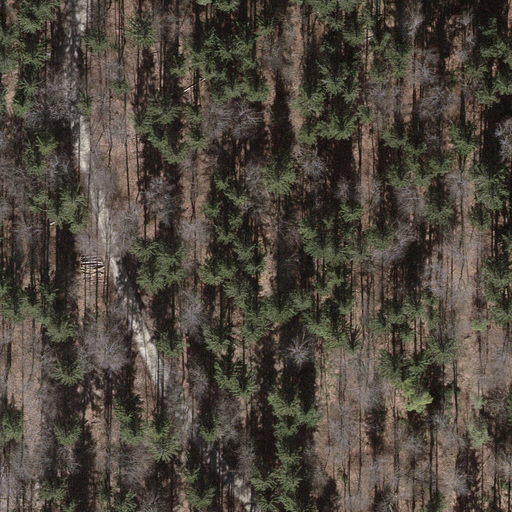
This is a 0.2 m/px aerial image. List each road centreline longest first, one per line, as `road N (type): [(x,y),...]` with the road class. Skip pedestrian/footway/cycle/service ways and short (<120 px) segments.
road 1 (track): [(73,40),(86,167),(142,333),(197,436),(263,511)]
road 2 (track): [(86,167),(511,78)]
